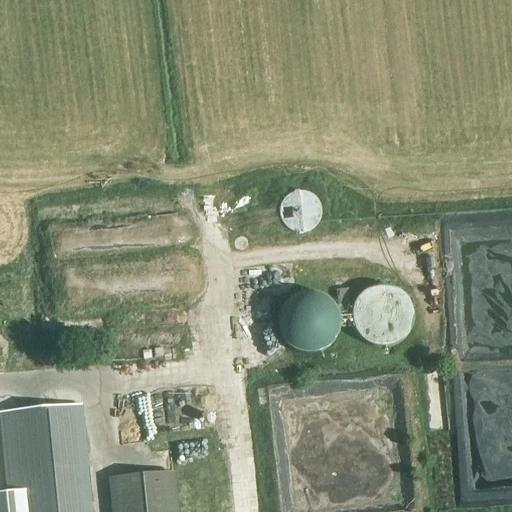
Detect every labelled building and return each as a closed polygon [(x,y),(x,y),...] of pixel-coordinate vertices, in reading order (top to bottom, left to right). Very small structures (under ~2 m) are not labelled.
[(293,193),(289,195),(285,198),(282,201),(280,205),(279,209),(278,214),(279,218),(280,222),(282,226),(285,229),(289,232),(293,234),(297,235),(302,235),(306,234),(310,232),(314,230),(317,226),(319,222),(320,218),(321,214),(320,209),(319,205),(317,201),(314,198),(310,195),(306,193),(302,192),(297,192),(293,193)] [(403,341),(406,337),(409,333),(411,328),(412,324),(413,319),(412,314),(411,309),(410,304),(407,300),(404,296),(400,293),(396,290),(391,288),(387,287),(382,286),(377,287),(372,288),(367,290),(363,292),(359,295),(356,299),(353,303),(351,308),(350,313),(349,317),(350,322),(351,327),(353,332),(355,336),(358,340),(362,343),(366,346),(371,348),(375,349),(380,350),(385,349),(390,348),(395,347),(399,344),(403,341)] [(335,340),(337,335),(338,331),(339,326),(339,321),(338,316),(336,311),(333,307),(330,303),(327,300),(323,297),(318,295),(313,294),(309,294),(304,294),(299,295),(294,296),(290,299),(286,302),(283,305),(280,310),(278,314),(277,319),(276,324),(276,329),(277,334),(279,338),(281,343),(284,346),(288,350),(292,353),(297,355),(302,356),(307,356),(311,356),(316,355),(321,353),(325,351),(329,348),(332,344),(335,340)] [(275,298),(255,297),(254,317),(274,317),(275,298)] [(441,359),(420,361),(428,434),(449,433),(441,359)] [(0,511),(88,511),(78,407),(0,414),(0,431),(6,492),(0,492),(0,511)] [(173,511),(170,474),(108,480),(111,511),(173,511)]
